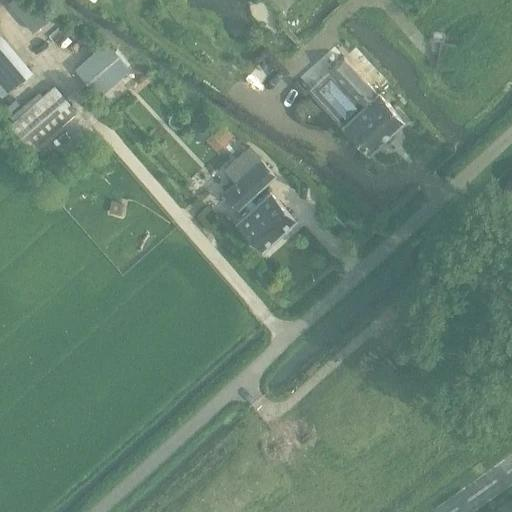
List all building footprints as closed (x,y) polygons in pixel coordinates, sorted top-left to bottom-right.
[(0,31),(0,96),(0,97),(32,71),(0,31)] [(77,68),(99,93),(128,68),(107,43),(77,68)] [(369,152),(403,120),(377,92),(377,93),(343,57),(329,70),(362,106),(343,124),(369,152)] [(31,152),(77,112),(54,85),(8,125),(31,152)] [(223,126),(208,140),(217,151),(233,137),(223,126)] [(275,175),(261,160),(252,150),(231,169),(240,179),(225,193),(239,208),(243,204),(248,210),(237,221),(263,249),(295,219),(269,191),(256,204),(250,198),(275,175)] [(511,203),(511,186),(503,196),(511,203)]
